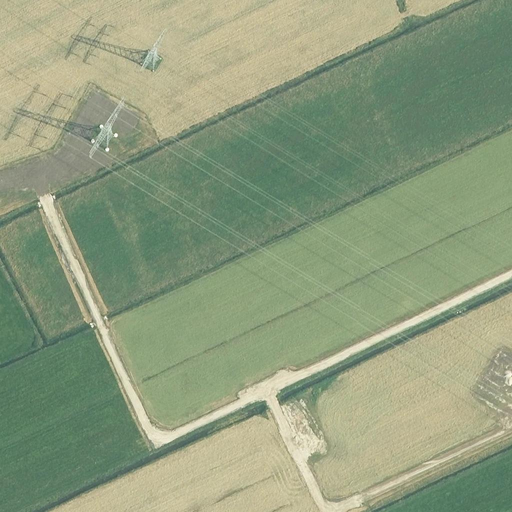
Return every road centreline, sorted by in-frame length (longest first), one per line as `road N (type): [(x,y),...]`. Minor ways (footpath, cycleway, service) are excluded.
road 1 (track): [(511,273),(163,437),(148,431),(40,192)]
road 2 (track): [(266,389),(329,511)]
